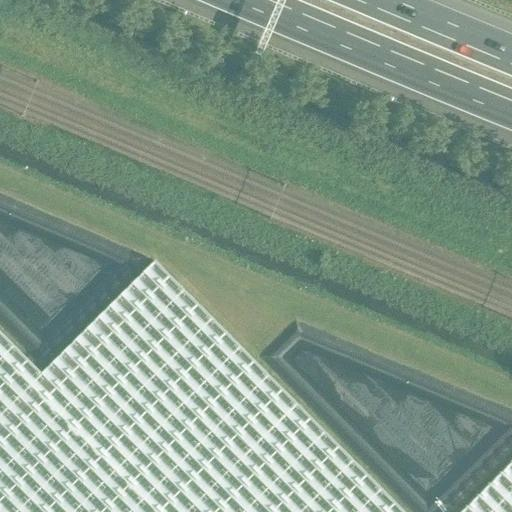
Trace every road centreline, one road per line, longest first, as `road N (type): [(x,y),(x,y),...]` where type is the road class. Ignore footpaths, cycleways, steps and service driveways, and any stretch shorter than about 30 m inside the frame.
road 1 (motorway): [(230,0),(511,117)]
road 2 (motorway): [(511,50),(391,0)]
